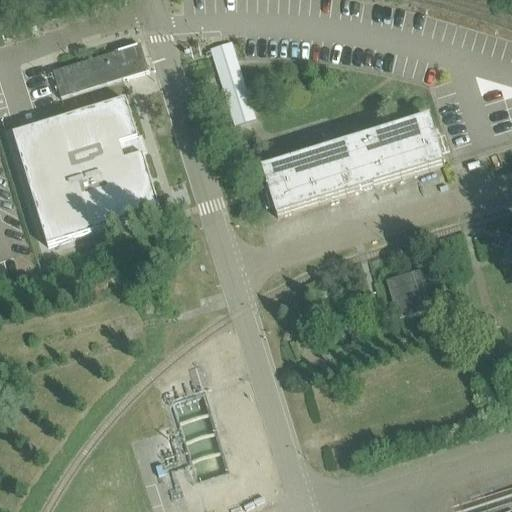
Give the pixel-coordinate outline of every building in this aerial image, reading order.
[(231,45),(210,52),(234,129),(256,123),(231,45)] [(141,48),(60,73),(53,75),(61,102),(149,75),(141,48)] [(126,103),(13,138),(48,250),(161,216),(126,103)] [(278,221),(444,169),(430,121),(263,173),(278,221)] [(439,269),(387,285),(399,323),(451,307),(439,269)]
